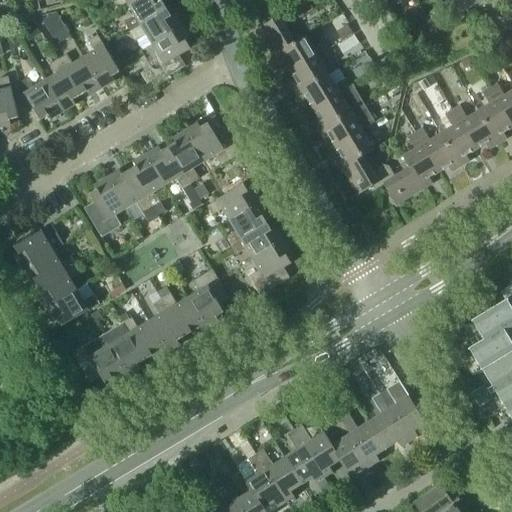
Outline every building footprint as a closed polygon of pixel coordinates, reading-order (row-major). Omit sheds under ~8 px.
[(130,32),(167,9),(163,2),(166,0),(138,0),(129,6),(135,17),(125,23),(130,32)] [(281,0),(288,11),(294,7),(300,17),(312,10),(307,0),(281,0)] [(463,0),(454,5),(460,14),(470,8),(465,0),(463,0)] [(152,45),(183,26),(175,14),(171,16),(167,9),(130,32),(135,40),(146,34),(152,45)] [(288,11),(275,19),(257,30),(274,57),(295,44),(294,43),(284,27),(294,21),(288,11)] [(65,27),(56,13),(43,21),(52,35),(65,27)] [(428,21),(433,30),(444,24),(438,15),(428,21)] [(417,28),(423,37),(433,30),(428,21),(417,28)] [(37,30),(33,24),(25,29),(29,36),(37,30)] [(183,26),(152,45),(142,51),(150,65),(151,66),(152,67),(153,68),(154,68),(156,69),(157,69),(159,68),(160,68),(166,78),(185,67),(179,56),(191,49),(186,41),(191,39),(183,26)] [(349,28),(339,35),(343,41),(353,34),(349,28)] [(354,35),(346,40),(352,49),(360,44),(354,35)] [(120,72),(97,36),(88,41),(95,51),(84,58),(102,89),(115,81),(112,77),(120,72)] [(284,62),(290,72),(329,49),(325,41),(313,49),(305,37),(294,43),(295,44),(274,57),(279,66),(284,62)] [(9,39),(11,50),(19,48),(17,38),(9,39)] [(291,85),(296,94),(328,75),(321,63),(334,56),(329,49),(290,72),(296,82),(291,85)] [(102,89),(84,58),(73,65),(66,54),(58,60),(80,96),(87,92),(90,96),(102,89)] [(465,69),(472,66),(468,59),(462,62),(465,69)] [(80,96),(58,60),(49,65),(56,75),(45,82),(63,112),(76,105),(73,101),(80,96)] [(307,99),(313,109),(352,86),(347,78),(335,86),(328,75),(296,94),(301,103),(307,99)] [(0,91),(0,127),(11,125),(10,121),(19,118),(11,88),(8,77),(0,78),(0,89),(0,91)] [(51,120),(63,112),(45,82),(33,88),(27,78),(18,84),(24,94),(41,121),(48,116),(51,120)] [(426,80),(419,84),(425,92),(431,88),(426,80)] [(389,89),(394,96),(401,92),(397,84),(389,89)] [(497,84),(489,88),(511,126),(511,91),(504,96),(497,84)] [(352,86),(313,109),(318,119),(313,122),(318,131),(362,105),(355,94),(356,93),(352,86)] [(489,105),(478,112),(498,144),(507,139),(504,133),(511,128),(511,126),(489,88),(482,93),(489,105)] [(329,137),(335,146),(374,123),(370,116),(369,116),(362,105),(318,131),(324,140),(329,137)] [(460,106),(452,111),(476,150),(486,144),(489,150),(498,144),(478,112),(467,119),(460,106)] [(452,128),(441,134),(461,167),(470,161),(466,156),(476,150),(452,111),(445,115),(452,128)] [(221,166),(241,154),(223,125),(213,131),(208,123),(200,128),(198,124),(185,131),(204,162),(215,155),(221,166)] [(374,123),(335,146),(341,156),(335,159),(341,168),(362,156),(373,150),(366,138),(378,130),(374,123)] [(422,129),(415,133),(439,173),(449,167),(452,172),(461,167),(441,134),(430,141),(422,129)] [(175,143),(168,147),(190,184),(199,179),(193,169),(204,162),(185,131),(173,139),(175,143)] [(403,157),(409,168),(410,168),(423,189),(433,184),(429,178),(439,173),(415,133),(408,138),(415,150),(403,157)] [(159,147),(146,155),(165,186),(176,179),(182,189),(190,184),(168,147),(161,151),(159,147)] [(136,166),(129,171),(151,208),(160,202),(154,192),(165,186),(146,155),(134,162),(136,166)] [(357,196),(382,181),(385,166),(382,165),(371,171),(362,156),(341,168),(357,196)] [(410,168),(409,168),(395,177),(389,166),(385,166),(382,181),(396,206),(423,189),(410,168)] [(120,171),(107,178),(126,209),(137,202),(143,213),(151,208),(129,171),(122,175),(120,171)] [(94,203),(84,209),(102,238),(121,226),(115,216),(126,209),(107,178),(95,186),(97,190),(90,195),(94,203)] [(195,192),(190,184),(182,189),(187,197),(195,192)] [(194,190),(200,200),(210,195),(203,184),(194,190)] [(244,184),(217,200),(207,207),(213,216),(223,209),(229,220),(260,201),(253,189),(248,192),(244,184)] [(229,220),(230,220),(236,231),(226,237),(231,246),(268,223),(264,217),(268,214),(260,201),(229,220)] [(160,202),(151,208),(157,216),(165,211),(160,202)] [(151,208),(143,213),(149,223),(158,218),(157,216),(151,208)] [(272,231),(268,223),(231,246),(236,255),(246,248),(253,259),(284,240),(276,228),(272,231)] [(15,257),(22,270),(53,251),(47,240),(57,234),(51,225),(41,231),(14,247),(19,255),(15,257)] [(224,239),(215,244),(221,253),(230,247),(224,239)] [(291,253),(284,240),(253,259),(260,270),(249,277),(261,296),(290,279),(284,268),(292,264),(287,256),(291,253)] [(60,262),(53,251),(22,270),(30,282),(34,280),(38,287),(75,265),(70,256),(60,262)] [(180,261),(170,268),(175,276),(185,270),(180,261)] [(38,296),(46,309),(77,290),(70,279),(80,273),(75,265),(38,287),(43,294),(38,296)] [(199,292),(188,298),(206,329),(219,322),(217,317),(224,313),(219,305),(229,299),(212,270),(193,281),(199,292)] [(123,285),(110,293),(113,298),(126,290),(123,285)] [(511,285),(501,292),(506,301),(492,309),(511,340),(511,338),(511,285)] [(162,300),(171,295),(166,287),(157,292),(162,300)] [(77,290),(46,309),(54,321),(58,319),(62,327),(89,311),(89,310),(99,304),(93,295),(83,301),(77,290)] [(194,337),(206,329),(188,298),(177,305),(171,295),(162,300),(184,337),(191,332),(194,337)] [(177,341),(184,337),(162,300),(153,305),(160,315),(149,322),(167,353),(180,345),(177,341)] [(508,424),(494,432),(499,440),(511,432),(511,341),(511,340),(492,309),(463,327),(470,340),(447,354),(456,368),(469,360),(484,385),(470,393),(479,407),(493,399),(508,424)] [(132,318),(123,323),(145,360),(152,356),(155,360),(167,353),(149,322),(138,328),(132,318)] [(138,364),(145,360),(123,323),(103,335),(128,376),(141,368),(138,364)] [(103,335),(92,342),(73,353),(90,382),(101,376),(106,384),(113,380),(116,384),(128,376),(103,335)] [(374,350),(358,359),(360,362),(362,366),(383,354),(381,351),(374,350)] [(415,431),(426,424),(409,397),(397,405),(387,389),(379,394),(410,442),(418,437),(415,431)] [(401,447),(410,442),(379,394),(372,399),(381,414),(370,422),(387,448),(398,441),(401,447)] [(376,455),(387,448),(370,422),(358,429),(348,414),(341,418),(371,466),(380,461),(376,455)] [(363,472),(371,466),(341,418),(333,423),(343,438),(332,445),(331,446),(340,460),(340,461),(348,473),(359,466),(363,472)] [(329,467),(340,461),(340,460),(331,446),(332,445),(324,433),(312,441),(302,425),(294,430),(325,478),(333,473),(329,467)] [(296,450),(285,458),(302,485),(313,478),(316,483),(317,483),(325,478),(294,430),(287,435),(296,450)] [(291,492),(302,485),(285,458),(273,465),(264,450),(256,455),(286,503),(295,497),(291,492)] [(245,483),(251,491),(251,490),(263,509),(264,508),(274,502),(278,508),(286,503),(256,455),(248,459),(258,475),(245,483)] [(196,457),(188,462),(193,468),(200,463),(196,457)] [(325,478),(317,483),(323,491),(330,486),(325,478)] [(266,511),(264,508),(263,509),(251,490),(251,491),(240,498),(230,483),(223,488),(238,511),(266,511)] [(440,484),(414,503),(420,511),(441,511),(459,499),(453,491),(448,495),(440,484)] [(238,511),(223,488),(221,488),(215,492),(225,508),(217,511),(238,511)] [(441,511),(460,511),(459,511),(465,507),(459,499),(441,511)]
